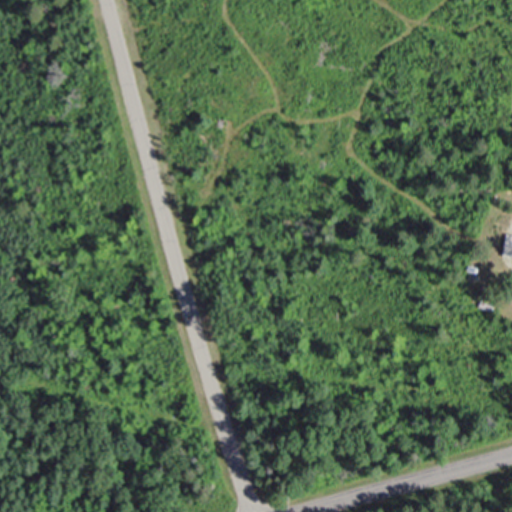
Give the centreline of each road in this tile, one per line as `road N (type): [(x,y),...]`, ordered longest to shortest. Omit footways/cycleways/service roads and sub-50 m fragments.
road 1 (residential): [(103,0),(249,511)]
road 2 (tertiary): [(296,511),(511,454)]
